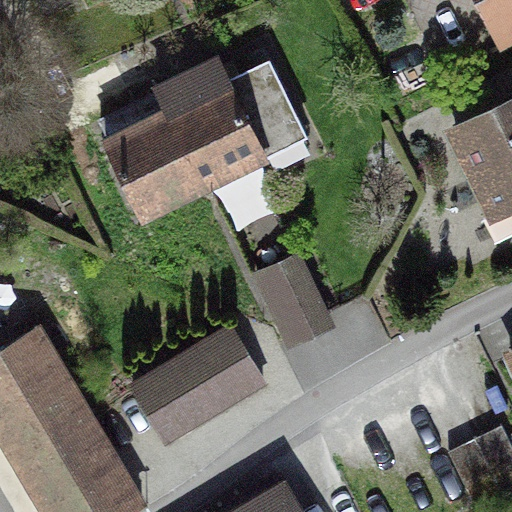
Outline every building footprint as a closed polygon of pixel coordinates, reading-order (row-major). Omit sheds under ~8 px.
[(511,0),(477,0),(498,41),(511,34),(511,0)] [(212,66),(173,85),(147,97),(96,121),(136,214),(298,136),(263,64),(221,85),(212,66)] [(511,101),(450,132),(490,213),(511,201),(511,101)] [(293,337),(323,323),(292,260),(263,274),(293,337)] [(0,441),(41,511),(125,511),(138,505),(32,327),(0,345),(0,441)] [(128,388),(159,440),(259,380),(228,329),(128,388)] [(234,511),(292,511),(277,487),(234,511)]
